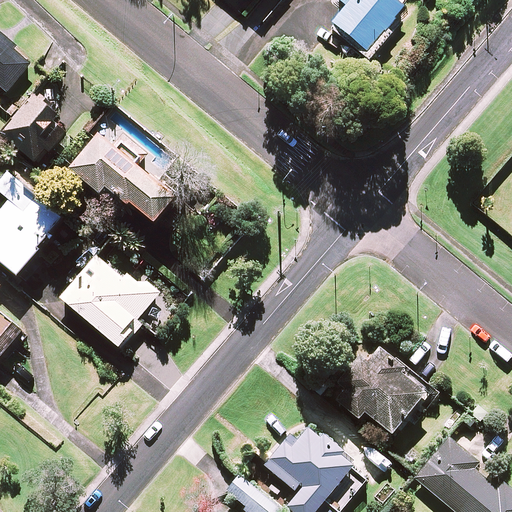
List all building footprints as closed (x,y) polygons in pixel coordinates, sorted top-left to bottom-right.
[(407,12),(393,0),(356,0),(331,30),(371,64),(394,37),(389,33),(407,12)] [(34,65),(0,35),(0,86),(10,94),(34,65)] [(63,118),(36,97),(5,136),(38,163),(52,146),(46,141),(63,118)] [(142,159),(107,131),(74,172),(106,197),(113,188),(161,226),(180,202),(136,166),(142,159)] [(68,220),(12,172),(0,185),(0,190),(11,200),(0,213),(0,258),(22,278),(44,252),(41,250),(68,220)] [(127,280),(99,257),(64,300),(124,349),(143,326),(138,323),(160,296),(132,273),(127,280)] [(0,363),(24,334),(0,314),(0,363)] [(430,396),(380,353),(338,401),(362,421),(368,413),(395,436),(430,396)] [(351,511),(376,482),(317,434),(305,449),(290,437),(267,466),(301,494),(289,508),(294,511),(319,511),(325,505),(333,511),(351,511)] [(479,462),(451,439),(417,480),(455,511),(511,511),(511,489),(505,484),(500,490),(474,468),(479,462)] [(283,511),(242,477),(228,495),(248,511),(283,511)]
